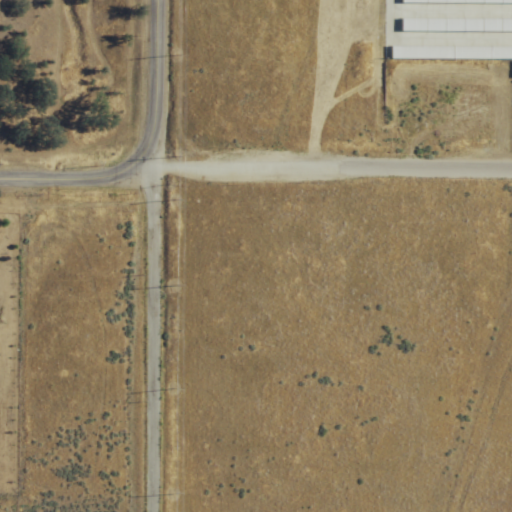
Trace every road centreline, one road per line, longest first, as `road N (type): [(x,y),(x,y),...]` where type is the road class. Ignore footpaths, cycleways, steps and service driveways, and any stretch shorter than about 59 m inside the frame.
road 1 (residential): [(155,511),(155,159),(144,144)]
road 2 (residential): [(155,159),(511,159)]
road 3 (tertiary): [(0,179),(98,178),(120,170),(137,159),(155,122)]
road 4 (tertiary): [(155,122),(156,0)]
